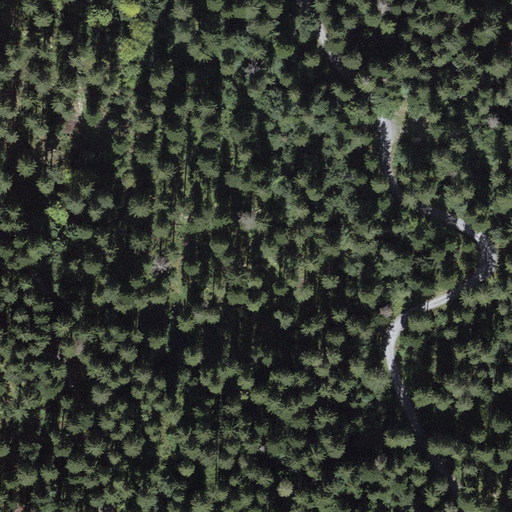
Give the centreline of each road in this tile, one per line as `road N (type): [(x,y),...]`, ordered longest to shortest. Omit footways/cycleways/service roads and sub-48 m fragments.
road 1 (track): [(471,511),(407,413),(389,343),(405,317),(475,281),(489,254),(469,230),(400,194),(385,161),(381,112),(340,69),(302,0)]
road 2 (track): [(0,232),(47,286),(46,330),(111,459),(109,511)]
